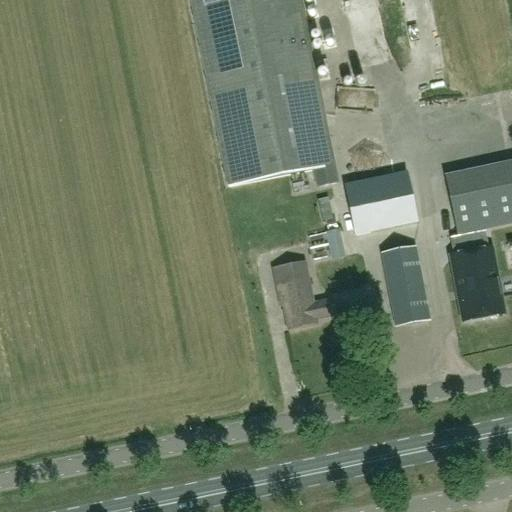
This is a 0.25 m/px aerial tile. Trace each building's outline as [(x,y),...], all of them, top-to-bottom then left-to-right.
[(318,188),(337,184),(334,165),(335,165),(335,162),(333,162),(300,0),(192,0),(230,187),(315,170),(318,188)] [(495,156),(511,154),(511,151),(510,118),(472,121),(473,138),(494,137),(495,156)] [(386,148),(362,154),(369,183),(393,177),(386,148)] [(511,163),(445,177),(458,237),(511,225),(511,163)] [(412,180),(357,188),(361,212),(366,211),(369,231),(419,224),(412,180)] [(345,259),(345,255),(340,231),(327,233),(332,261),(345,259)] [(416,249),(382,255),(396,327),(430,321),(416,249)] [(465,322),(503,315),(491,250),(452,257),(465,322)] [(306,263),(273,270),(279,301),(282,301),(288,330),(317,324),(317,320),(332,317),(329,300),(313,303),(306,263)]
